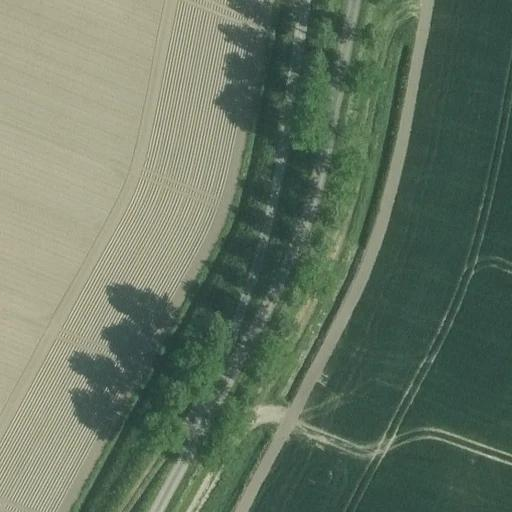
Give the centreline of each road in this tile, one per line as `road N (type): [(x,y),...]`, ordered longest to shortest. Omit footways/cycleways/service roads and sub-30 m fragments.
road 1 (unclassified): [(199,423),(287,267),(315,172),(344,0)]
road 2 (unclassified): [(309,0),(272,203),(199,423)]
road 3 (track): [(199,423),(144,473),(119,511)]
